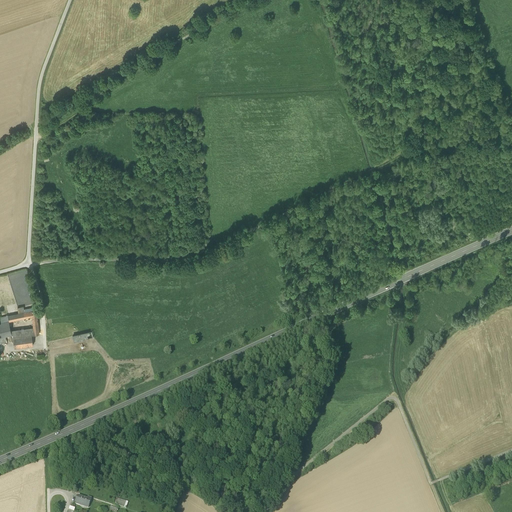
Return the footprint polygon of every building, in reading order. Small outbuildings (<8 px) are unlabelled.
[(32,316),(33,322),(38,321),(37,310),(24,313),(18,314),(8,316),(9,321),(32,316)] [(9,322),(7,322),(1,324),(0,324),(0,343),(0,344),(4,343),(3,341),(6,340),(5,337),(10,335),(12,335),(11,331),(9,322)] [(10,335),(11,339),(13,338),(13,337),(32,335),(34,335),(33,328),(11,331),(12,335),(10,335)] [(92,331),(72,335),(73,342),(93,337),(92,331)] [(13,338),(14,348),(33,345),(32,335),(13,337),(13,338)] [(88,508),(91,499),(87,497),(87,499),(78,496),(75,504),(79,505),(83,508),(88,508)] [(119,506),(126,508),(128,502),(116,498),(114,504),(118,505),(119,506)]
